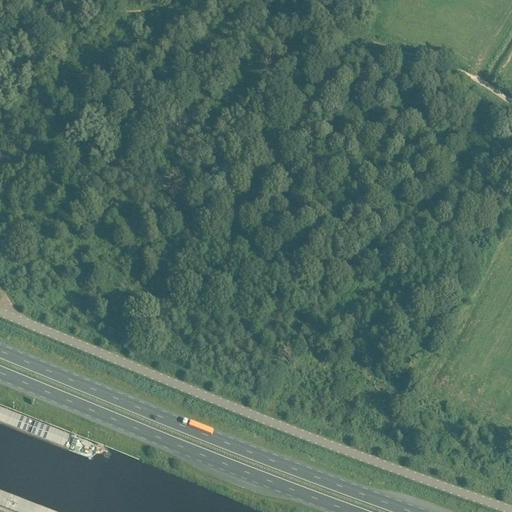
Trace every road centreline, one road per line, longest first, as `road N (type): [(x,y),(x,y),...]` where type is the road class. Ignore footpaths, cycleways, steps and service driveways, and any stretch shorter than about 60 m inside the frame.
road 1 (unclassified): [(0,312),(511,510)]
road 2 (trunk): [(413,511),(0,350)]
road 3 (trunk): [(0,375),(353,511)]
